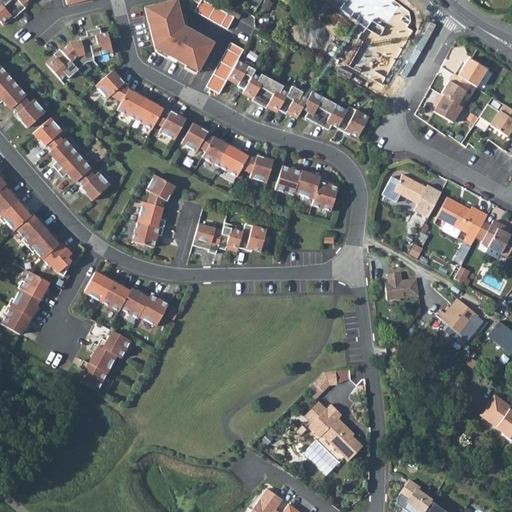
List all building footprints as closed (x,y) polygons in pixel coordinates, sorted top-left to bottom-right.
[(0,0),(0,22),(3,26),(11,18),(13,19),(25,9),(24,7),(31,0),(0,0)] [(179,15),(176,0),(148,7),(151,22),(148,23),(154,48),(167,55),(168,53),(177,58),(176,60),(186,66),(188,63),(198,69),(211,45),(204,41),(205,39),(185,28),(182,26),(179,15)] [(194,11),(227,30),(234,17),(224,11),(204,1),(203,0),(199,4),(198,4),(194,11)] [(368,0),(352,0),(341,14),(356,27),(362,19),(379,33),(391,18),(368,0)] [(92,57),(111,52),(107,33),(100,35),(99,29),(86,32),(87,37),(79,39),(80,43),(72,45),(72,43),(69,44),(61,52),(59,50),(53,55),(54,56),(45,64),(60,81),(65,76),(68,78),(85,63),(93,61),(92,57)] [(206,87),(219,94),(227,79),(237,61),(243,50),(230,43),(206,87)] [(167,55),(154,48),(155,52),(166,58),(167,55)] [(349,133),(357,137),(368,117),(349,107),(346,111),(311,91),(307,99),(300,96),(302,92),(291,86),(287,93),(281,90),(283,86),(261,75),(259,78),(252,74),(256,67),(245,61),(243,65),(237,61),(227,79),(237,85),(236,86),(243,90),(242,93),(252,99),(251,101),(265,108),(266,107),(277,113),(278,110),(285,114),(286,113),(296,119),(302,109),(307,112),(304,118),(328,130),(331,125),(337,128),(336,129),(348,135),(349,133)] [(198,69),(188,63),(186,66),(185,68),(196,73),(198,69)] [(0,91),(12,81),(0,67),(0,91)] [(106,75),(95,86),(106,99),(110,96),(121,102),(127,90),(128,89),(122,85),(123,83),(112,70),(112,71),(106,75)] [(455,73),(442,93),(459,104),(472,84),(455,73)] [(24,98),(26,96),(12,81),(0,91),(0,102),(3,100),(11,109),(13,107),(24,98)] [(121,102),(116,110),(134,120),(146,98),(137,93),(136,95),(127,90),(121,102)] [(440,102),(435,111),(453,122),(463,107),(459,104),(442,93),(438,100),(440,102)] [(24,98),(13,107),(18,113),(16,115),(27,128),(44,113),(33,100),(29,103),(24,98)] [(153,105),(154,103),(146,98),(134,120),(151,129),(155,123),(162,110),(153,105)] [(511,109),(504,104),(491,126),(508,137),(511,131),(511,109)] [(169,114),(162,110),(155,123),(161,127),(159,132),(174,140),(185,120),(170,111),(169,114)] [(61,131),(49,118),(32,133),(44,146),(46,145),(51,150),(62,140),(57,135),(61,131)] [(207,132),(192,123),(180,144),(196,152),(198,147),(205,151),(212,138),(206,134),(207,132)] [(205,151),(201,157),(219,167),(231,146),(222,141),(221,143),(212,138),(205,151)] [(52,166),(57,172),(77,154),(64,139),(62,140),(51,150),(49,152),(57,161),(52,166)] [(231,146),(219,167),(236,177),(241,169),(247,157),(239,152),(240,150),(231,146)] [(88,170),(90,169),(77,154),(57,172),(62,178),(67,173),(75,182),(77,180),(88,170)] [(249,178),(266,183),(273,161),(256,156),(255,158),(248,156),(247,157),(241,169),(251,172),(249,178)] [(294,193),(301,170),(292,167),(291,169),(281,166),(274,190),(293,196),(294,193)] [(92,201),(109,185),(97,172),(93,176),(88,170),(77,180),(82,186),(80,188),(92,201)] [(311,173),(301,170),(294,193),(313,199),(319,180),(320,178),(310,175),(311,173)] [(406,196),(419,202),(415,209),(429,217),(443,191),(429,183),(428,186),(417,180),(403,172),(400,178),(399,178),(398,177),(397,177),(395,178),(394,180),(390,187),(394,189),(406,196)] [(161,179),(154,175),(146,190),(150,193),(147,203),(162,207),(164,200),(166,201),(174,186),(161,179)] [(329,182),(319,180),(313,199),(311,206),(330,212),(337,188),(328,185),(329,182)] [(0,216),(18,200),(9,190),(7,192),(3,187),(0,189),(0,216)] [(406,196),(394,189),(390,195),(391,197),(400,202),(403,202),(406,196)] [(438,216),(476,237),(477,236),(484,222),(489,213),(473,204),(471,208),(449,196),(438,216)] [(15,230),(29,217),(25,212),(27,210),(18,200),(0,216),(0,220),(3,224),(5,222),(13,231),(15,230)] [(147,203),(142,202),(137,221),(163,229),(165,221),(158,219),(162,207),(147,203)] [(21,240),(26,246),(47,228),(38,218),(35,220),(31,215),(29,217),(15,230),(23,238),(21,240)] [(483,239),(482,242),(489,247),(501,253),(508,257),(511,249),(511,235),(509,234),(505,232),(508,228),(494,220),(491,225),(483,239)] [(163,229),(137,221),(131,242),(153,248),(156,235),(161,236),(163,229)] [(484,222),(477,236),(483,239),(491,225),(484,222)] [(222,231),(198,224),(192,246),(208,250),(207,252),(215,254),(217,248),(225,250),(225,248),(237,252),(238,248),(251,252),(251,250),(260,252),(266,230),(244,224),(242,232),(235,230),(236,226),(224,223),(222,231)] [(26,246),(32,252),(34,251),(42,259),(58,245),(53,240),(56,239),(47,228),(26,246)] [(42,259),(49,268),(51,266),(57,273),(62,276),(70,263),(66,258),(70,255),(60,243),(58,245),(42,259)] [(489,247),(487,250),(489,253),(498,258),(501,253),(489,247)] [(461,266),(454,277),(463,282),(465,277),(469,271),(461,266)] [(48,282),(29,272),(24,282),(21,281),(17,288),(20,289),(39,300),(41,301),(48,289),(45,288),(48,282)] [(384,282),(386,300),(418,296),(416,278),(402,279),(401,272),(386,274),(387,282),(384,282)] [(94,273),(83,292),(101,302),(112,280),(104,276),(103,278),(94,273)] [(112,280),(101,302),(118,312),(119,309),(129,292),(120,287),(121,285),(112,280)] [(14,300),(12,298),(8,306),(32,319),(38,307),(35,306),(39,300),(20,289),(14,300)] [(119,309),(137,319),(138,317),(149,297),(140,292),(139,294),(130,289),(129,292),(119,309)] [(159,300),(160,298),(151,293),(149,297),(138,317),(155,327),(167,305),(159,300)] [(488,296),(483,302),(495,311),(501,303),(488,296)] [(465,346),(485,320),(459,299),(452,307),(449,305),(446,310),(443,308),(438,315),(448,324),(444,329),(465,346)] [(8,306),(4,313),(6,314),(0,324),(19,335),(22,329),(25,331),(32,319),(8,306)] [(511,331),(497,321),(486,336),(511,355),(511,331)] [(130,341),(112,331),(107,342),(101,338),(97,345),(116,356),(120,358),(130,341)] [(97,345),(92,343),(88,350),(94,353),(89,364),(106,373),(116,356),(97,345)] [(468,355),(464,361),(473,368),(478,362),(468,355)] [(83,360),(79,367),(85,371),(79,381),(96,391),(106,373),(89,364),(83,360)] [(323,372),(313,382),(322,392),(330,385),(337,384),(335,370),(323,372)] [(498,407),(487,420),(504,433),(503,434),(511,440),(511,409),(510,408),(511,405),(495,393),(489,401),(498,407)] [(342,414),(331,404),(326,409),(318,401),(303,417),(311,424),(308,427),(319,437),(322,434),(338,449),(337,450),(348,461),(363,445),(352,435),(354,433),(338,418),(342,414)] [(489,401),(479,414),(487,420),(498,407),(489,401)] [(423,511),(431,501),(432,500),(418,490),(420,487),(409,480),(400,494),(408,500),(402,508),(408,511),(423,511)] [(279,511),(275,509),(283,499),(268,488),(252,509),(249,511),(279,511)] [(447,511),(431,501),(423,511),(447,511)] [(296,511),(300,511),(289,503),(287,505),(296,511)]
